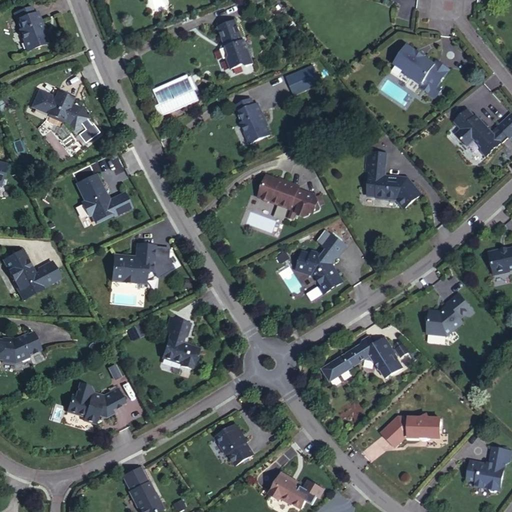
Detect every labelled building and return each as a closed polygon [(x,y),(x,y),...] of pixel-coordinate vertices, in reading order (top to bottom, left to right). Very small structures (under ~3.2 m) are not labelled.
[(22,29),(19,29),(28,51),(48,44),(43,31),(45,31),(38,13),(34,14),(31,7),(16,12),(22,29)] [(244,41),(243,41),(235,21),(218,28),(225,48),(220,50),(224,59),(227,60),(231,70),(243,65),(246,67),(253,64),(244,41)] [(435,65),(406,46),(394,64),(403,71),(404,74),(409,77),(410,77),(422,85),(424,82),(436,90),(450,70),(437,61),(435,65)] [(163,116),(201,103),(191,77),(154,90),(163,116)] [(70,124),(74,130),(89,119),(81,110),(80,111),(70,107),(71,105),(74,97),(59,91),(55,98),(39,91),(32,107),(50,115),(52,118),(58,121),(61,120),(70,124)] [(239,112),(243,122),(241,123),(250,144),(270,135),(264,123),(266,123),(258,104),(254,106),(251,99),(236,105),(239,112)] [(481,150),(487,157),(501,144),(500,143),(502,141),(497,136),(496,138),(494,136),(476,117),(475,118),(468,111),(455,122),(458,126),(455,129),(457,134),(463,142),(468,145),(474,140),(482,149),(481,150)] [(511,115),(511,114),(498,126),(501,129),(507,136),(510,139),(511,138),(511,137),(511,115)] [(502,141),(507,136),(501,129),(494,136),(496,138),(497,136),(502,141)] [(404,209),(421,195),(408,179),(403,182),(400,178),(385,177),(387,155),(366,153),(365,172),(370,173),(369,181),(367,183),(366,188),(368,191),(368,196),(377,197),(376,198),(397,200),(404,209)] [(113,213),(114,217),(131,208),(124,194),(107,202),(105,198),(106,196),(96,175),(77,184),(85,202),(82,204),(89,216),(91,215),(95,221),(113,213)] [(267,203),(270,202),(281,206),(282,209),(285,210),(288,209),(291,210),(291,208),(300,211),(305,197),(307,193),(298,189),(299,187),(284,182),(283,184),(279,182),(278,180),(267,176),(263,187),(264,190),(261,198),(263,199),(264,202),(267,203)] [(314,201),(305,197),(300,211),(299,214),(302,220),(308,223),(315,220),(319,209),(314,201)] [(323,293),(326,293),(343,283),(334,269),(332,268),(330,265),(331,264),(336,258),(337,259),(347,246),(331,234),(321,247),(326,250),(322,255),(311,252),(310,256),(302,253),(297,269),(305,271),(305,273),(312,275),(314,278),(316,278),(321,285),(320,288),(323,293)] [(132,258),(114,256),(112,279),(123,280),(123,282),(125,283),(127,284),(130,284),(132,283),(135,284),(135,281),(146,282),(147,272),(152,272),(155,246),(137,245),(136,259),(131,259),(132,258)] [(501,250),(489,253),(494,275),(506,272),(506,271),(511,269),(511,249),(501,251),(501,250)] [(37,270),(38,274),(35,275),(31,267),(30,267),(27,262),(28,262),(22,251),(4,261),(20,291),(18,291),(23,300),(43,290),(42,287),(53,281),(54,283),(60,279),(52,262),(37,270)] [(285,252),(277,257),(281,263),(289,258),(285,252)] [(470,308),(459,294),(446,304),(449,308),(441,314),(440,313),(430,311),(427,334),(447,336),(463,324),(462,323),(469,318),(466,314),(470,308)] [(483,306),(475,295),(470,300),(470,303),(471,304),(470,305),(476,312),(483,306)] [(472,310),(466,314),(469,318),(472,321),(477,317),(472,310)] [(191,324),(171,318),(166,332),(167,334),(160,357),(179,363),(178,366),(188,369),(189,367),(193,368),(195,363),(197,361),(199,357),(197,355),(199,350),(182,345),(184,340),(185,340),(191,324)] [(139,324),(130,329),(135,340),(145,335),(139,324)] [(0,360),(15,362),(41,350),(34,334),(29,336),(28,333),(4,344),(3,340),(0,339),(0,360)] [(391,356),(395,354),(385,338),(374,345),(371,339),(347,355),(355,366),(366,359),(374,361),(380,370),(395,361),(391,356)] [(67,412),(85,418),(84,421),(95,425),(98,415),(99,412),(106,415),(110,412),(125,404),(117,389),(104,396),(94,393),(91,388),(79,384),(75,397),(72,395),(67,412)] [(408,439),(437,439),(440,436),(441,419),(429,418),(427,415),(421,418),(409,418),(409,420),(396,420),(381,433),(395,447),(406,437),(408,437),(408,439)] [(242,435),(236,425),(217,437),(221,444),(220,445),(226,455),(228,454),(236,467),(253,455),(246,443),(247,442),(245,439),(243,440),(241,435),(242,435)] [(480,465),(480,463),(470,461),(467,480),(476,482),(476,484),(489,487),(488,489),(490,492),(495,493),(497,491),(498,490),(500,491),(505,466),(511,462),(511,454),(511,451),(493,448),(490,463),(488,462),(487,466),(480,465)] [(141,510),(141,511),(158,511),(163,510),(158,499),(157,499),(149,482),(148,483),(140,468),(123,477),(131,492),(130,492),(138,508),(141,510)] [(291,481),(292,479),(281,473),(269,495),(279,501),(280,499),(291,505),(292,504),(301,509),(311,493),(297,485),(291,481)] [(183,500),(175,505),(178,511),(187,508),(183,500)]
